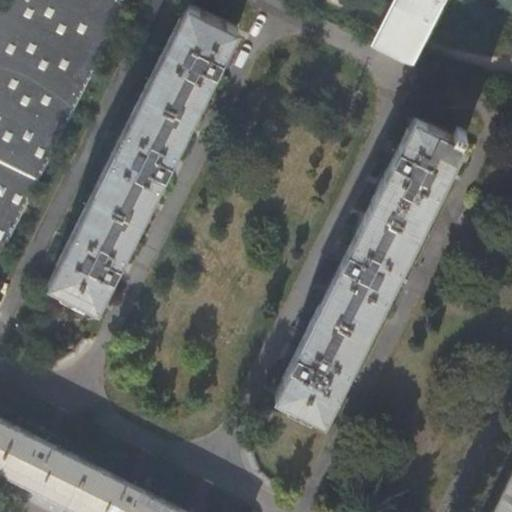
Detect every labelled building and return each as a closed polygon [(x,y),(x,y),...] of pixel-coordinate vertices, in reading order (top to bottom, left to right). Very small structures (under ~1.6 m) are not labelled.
[(0,253),(127,0),(4,0),(0,8),(0,253)] [(373,49),(379,52),(382,48),(390,52),(401,30),(416,0),(397,0),(387,23),(373,49)] [(240,27),(190,3),(51,279),(99,303),(240,27)] [(399,62),(401,57),(390,52),(382,48),(379,52),(399,62)] [(338,257),(343,261),(298,350),(292,348),(286,359),(291,363),(277,391),(325,415),(465,140),(417,116),(403,145),(401,146),(396,143),(391,155),(395,157),(395,160),(350,247),(349,248),(344,245),(338,257)] [(511,195),(511,152),(497,145),(480,179),(511,195)] [(508,205),(496,199),(492,205),(477,197),(474,204),(469,202),(467,205),(499,222),(508,205)] [(0,468),(31,485),(84,511),(86,511),(197,511),(199,509),(186,503),(184,508),(139,486),(142,481),(129,475),(127,480),(51,442),(54,437),(40,431),(38,436),(0,416),(0,468)] [(511,511),(511,472),(491,511),(511,511)]
